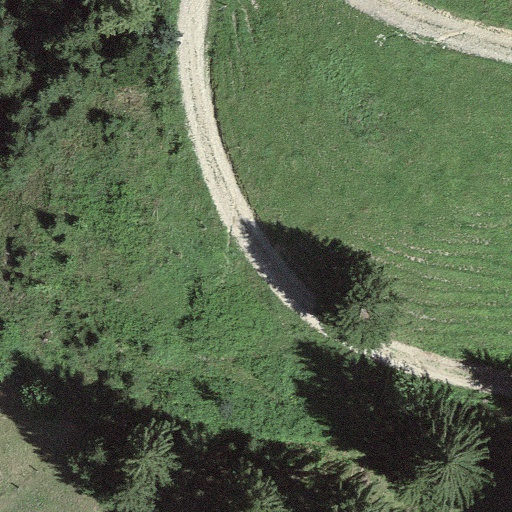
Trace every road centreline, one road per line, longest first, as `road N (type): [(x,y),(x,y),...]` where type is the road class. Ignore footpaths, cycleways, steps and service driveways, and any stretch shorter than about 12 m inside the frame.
road 1 (track): [(199,0),(192,65),(216,177),(282,277),(313,311),(364,342),(511,384)]
road 2 (track): [(511,50),(376,0)]
